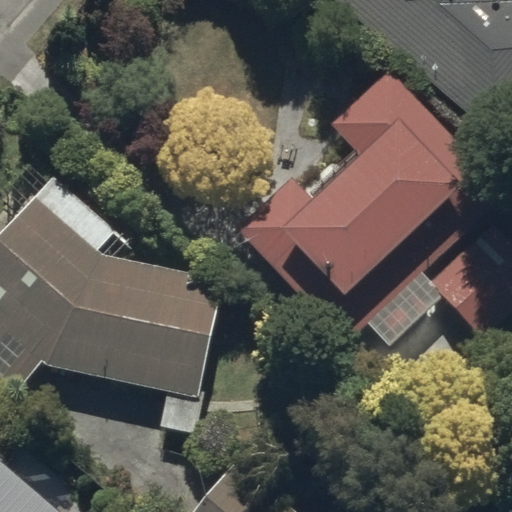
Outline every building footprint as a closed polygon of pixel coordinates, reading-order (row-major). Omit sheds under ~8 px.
[(511,0),(329,0),(511,159),(511,0)] [(507,201),(390,76),(332,131),(364,166),(317,211),(293,185),(238,236),(345,351),(368,329),(422,279),(507,201)] [(55,183),(37,203),(98,256),(116,236),(55,183)] [(0,329),(44,368),(48,372),(199,404),(224,287),(103,261),(98,256),(37,203),(0,244),(0,329)] [(511,247),(494,228),(429,287),(444,303),(484,345),(511,319),(511,247)] [(390,352),(444,303),(429,287),(422,279),(368,329),(390,352)] [(0,381),(18,397),(44,368),(0,329),(0,381)] [(0,511),(53,511),(0,466),(0,511)] [(202,511),(289,511),(237,469),(202,511)]
